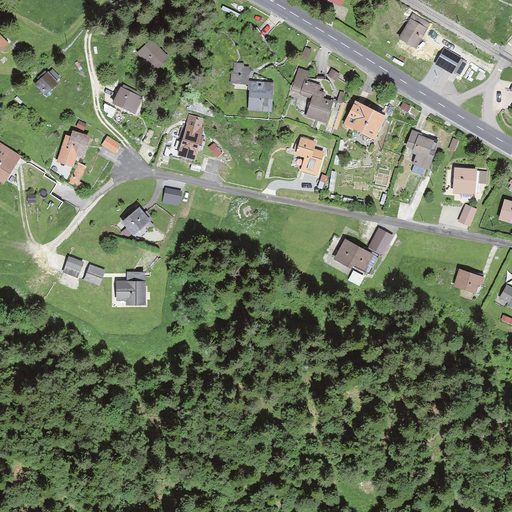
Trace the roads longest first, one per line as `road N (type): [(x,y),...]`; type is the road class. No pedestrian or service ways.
road 1 (residential): [(511,247),(148,173),(116,180),(85,207)]
road 2 (track): [(148,173),(101,112),(89,50),(92,28),(129,0)]
road 3 (secondary): [(441,106),(267,0)]
